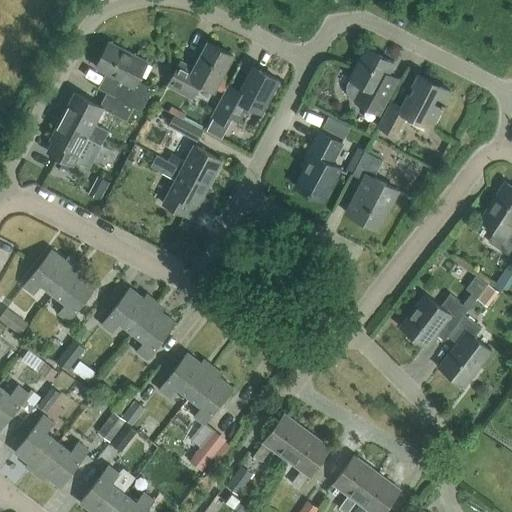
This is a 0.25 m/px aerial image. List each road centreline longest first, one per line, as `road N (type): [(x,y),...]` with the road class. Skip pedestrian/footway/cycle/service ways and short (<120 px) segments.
road 1 (residential): [(9,203),(12,161),(86,26),(102,10),(138,0)]
road 2 (residential): [(313,63),(331,22),(357,17),(511,88)]
road 3 (residential): [(350,331),(498,144)]
road 4 (residential): [(9,203),(30,205),(194,286)]
road 5 (residential): [(241,195),(313,63)]
road 6 (residential): [(178,0),(313,63)]
road 7 (residential): [(419,461),(293,385)]
road 8 (residential): [(194,286),(316,351)]
road 9 (residential): [(440,422),(350,331)]
road 10 (residential): [(354,254),(241,195)]
